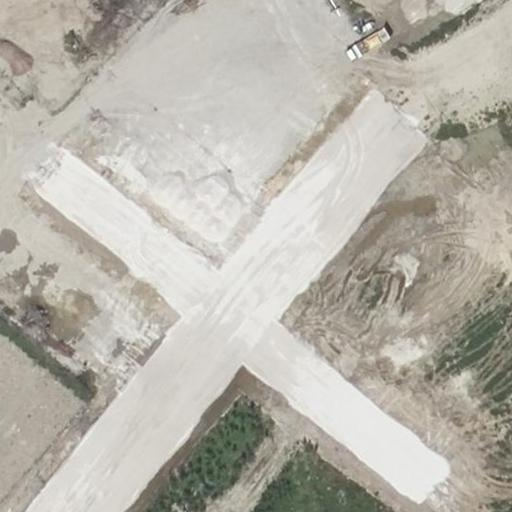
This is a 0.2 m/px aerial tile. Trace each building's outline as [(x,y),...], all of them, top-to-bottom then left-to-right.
[(343,181),(364,154),(340,135),(319,162),(343,181)] [(52,312),(44,307),(34,321),(66,342),(92,303),(68,288),(52,312)] [(421,381),(442,360),(424,342),(403,363),(421,381)] [(0,511),(41,511),(67,477),(0,427),(0,511)] [(511,432),(497,452),(511,463),(511,432)]
